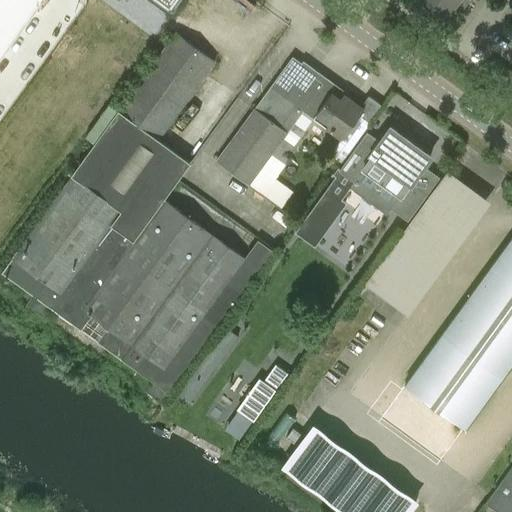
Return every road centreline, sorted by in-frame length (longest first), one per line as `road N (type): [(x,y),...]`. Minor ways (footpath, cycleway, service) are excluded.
road 1 (unknown): [(511,409),(485,440),(454,454),(419,457),(383,439),(367,413),(365,383),(397,335)]
road 2 (tertiary): [(511,144),(316,0)]
